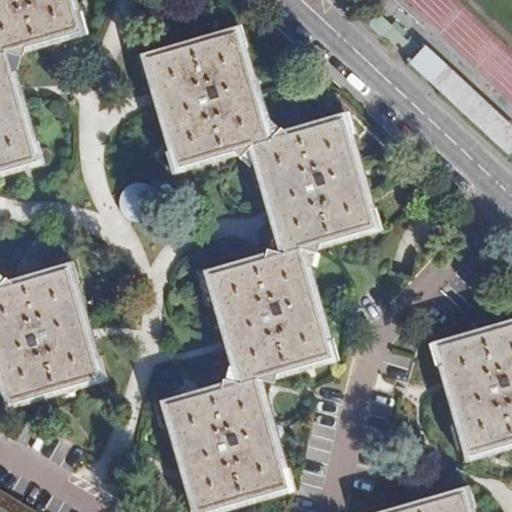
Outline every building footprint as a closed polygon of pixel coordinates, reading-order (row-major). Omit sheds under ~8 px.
[(0,0),(0,375),(8,404),(98,378),(84,328),(68,268),(0,287),(0,172),(37,161),(19,95),(7,54),(82,32),(72,0),(0,0)] [(409,45),(405,58),(432,84),(468,116),(511,156),(511,125),(480,97),(430,49),(428,50),(396,20),(391,24),(384,18),(382,19),(408,43),(409,45)] [(373,28),(405,58),(409,45),(408,43),(382,19),(373,28)] [(241,31),(149,57),(163,107),(180,168),(255,146),(272,210),(285,256),(210,276),(228,342),(240,384),(165,405),(183,469),(195,511),(210,511),(287,489),(257,382),(333,360),(303,253),(379,230),(345,118),(271,140),(241,31)] [(511,324),(442,344),(455,390),(457,398),(473,455),(511,444),(511,324)] [(468,511),(464,493),(398,511),(468,511)]
